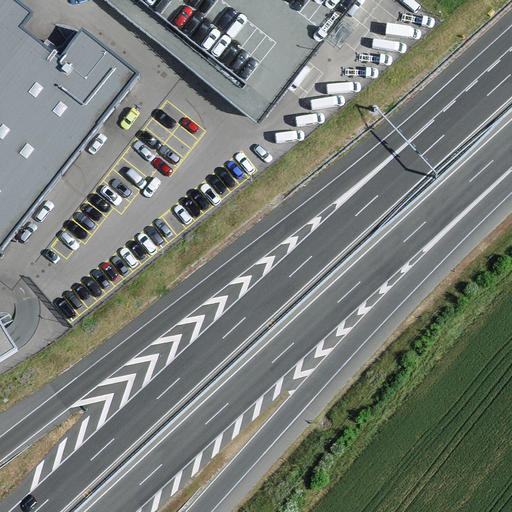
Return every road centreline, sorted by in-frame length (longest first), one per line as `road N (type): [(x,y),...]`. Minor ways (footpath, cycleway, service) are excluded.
road 1 (motorway): [(511,73),(35,511)]
road 2 (motorway): [(511,57),(0,447)]
road 3 (motorway): [(111,511),(511,143)]
road 4 (motorway): [(199,511),(511,173)]
road 5 (unknown): [(0,272),(54,226),(157,58)]
road 6 (unknown): [(157,58),(223,111),(243,114),(269,102),(298,61),(289,19),(274,0)]
